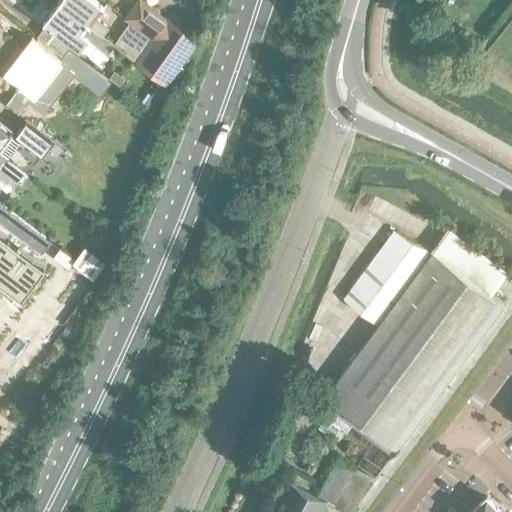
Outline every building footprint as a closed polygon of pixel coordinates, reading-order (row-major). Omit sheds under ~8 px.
[(59,0),(59,1),(103,34),(109,27),(92,14),(100,3),(95,0),(59,0)] [(136,60),(137,61),(162,79),(145,102),(165,117),(176,84),(169,80),(173,74),(178,78),(185,68),(180,64),(198,39),(167,17),(142,0),(137,0),(126,17),(131,20),(153,36),(136,60)] [(59,1),(51,11),(48,9),(42,18),(45,20),(43,21),(47,24),(38,36),(63,54),(72,42),(79,48),(80,47),(89,54),(97,44),(108,53),(114,44),(115,43),(114,42),(103,34),(59,1)] [(114,44),(136,60),(153,36),(131,20),(114,42),(115,43),(114,44)] [(33,96),(61,60),(32,37),(3,73),(33,96)] [(0,154),(6,159),(14,147),(15,148),(22,139),(42,155),(53,140),(26,119),(15,133),(0,121),(0,154)] [(0,166),(21,183),(22,182),(27,186),(32,178),(27,175),(6,159),(0,154),(0,166)] [(10,209),(4,205),(0,209),(0,218),(1,220),(10,209)] [(16,213),(10,209),(1,220),(7,224),(16,213)] [(21,218),(16,213),(7,224),(13,229),(21,218)] [(21,218),(13,229),(19,233),(27,222),(21,218)] [(27,222),(19,233),(25,238),(33,227),(27,222)] [(33,227),(25,238),(31,242),(39,231),(33,227)] [(45,236),(39,231),(31,242),(37,247),(45,236)] [(397,449),(405,438),(504,304),(433,251),(394,231),(344,298),(379,324),(326,396),(397,449)] [(51,240),(45,236),(37,247),(43,251),(51,240)] [(4,238),(0,243),(0,281),(1,282),(23,252),(4,238)] [(85,245),(72,262),(93,278),(106,261),(85,245)] [(23,252),(1,282),(21,298),(44,268),(23,252)] [(289,479),(276,504),(280,506),(276,511),(319,511),(321,508),(315,505),(320,496),(334,503),(333,505),(347,511),(352,511),(371,476),(336,458),(318,493),(289,479)] [(486,495),(468,511),(501,511),(502,511),(486,495)]
